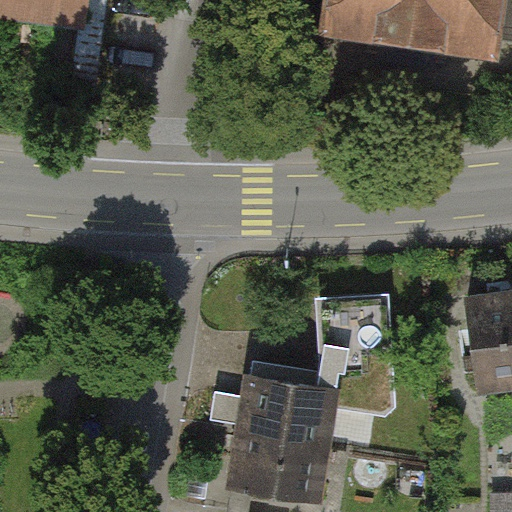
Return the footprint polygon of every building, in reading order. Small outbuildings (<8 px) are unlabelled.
[(0,0),(0,14),(88,26),(90,0),(0,0)] [(511,0),(332,0),(327,34),(413,47),(498,61),(502,39),(511,40),(511,0)] [(511,290),(470,296),(481,394),(511,390),(511,290)] [(329,382),(345,384),(343,399),(388,405),(395,355),(334,347),(329,382)] [(345,384),(329,382),(245,371),(237,433),(337,446),(343,399),(345,384)] [(337,446),(237,433),(229,488),(330,501),(337,446)] [(328,511),(330,501),(229,488),(226,511),(328,511)] [(511,511),(511,490),(492,491),(493,511),(511,511)]
